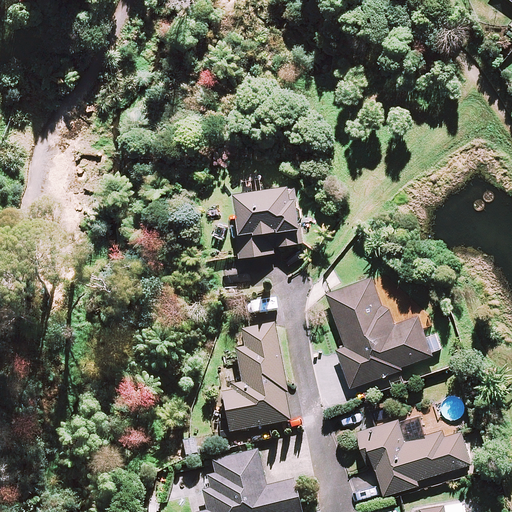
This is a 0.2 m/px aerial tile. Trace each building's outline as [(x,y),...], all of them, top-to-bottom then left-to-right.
[(303,241),(296,183),(237,190),(240,218),(234,219),(238,255),(274,250),(273,244),(303,241)] [(396,323),(376,275),(328,294),(348,344),(337,348),(353,386),(433,353),(417,314),(396,323)] [(285,385),(274,322),(242,328),(246,346),(235,348),(242,387),(221,390),(228,430),(288,420),(282,385),(285,385)] [(405,440),(398,419),(359,431),(368,461),(375,459),(385,493),(418,483),(416,478),(472,461),(462,430),(444,436),(442,429),(405,440)] [(205,464),(211,489),(201,492),(206,510),(198,511),(300,511),(292,480),(264,486),(255,452),(217,461),(205,464)]
